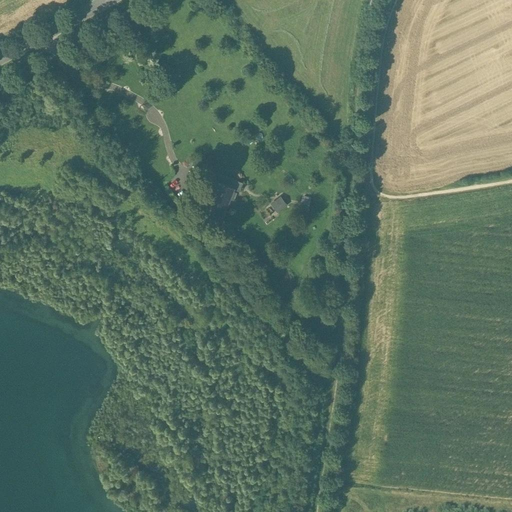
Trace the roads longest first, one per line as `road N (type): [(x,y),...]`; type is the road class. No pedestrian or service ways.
road 1 (track): [(317,511),(333,422),(359,66),(371,0)]
road 2 (secondary): [(107,0),(0,57)]
